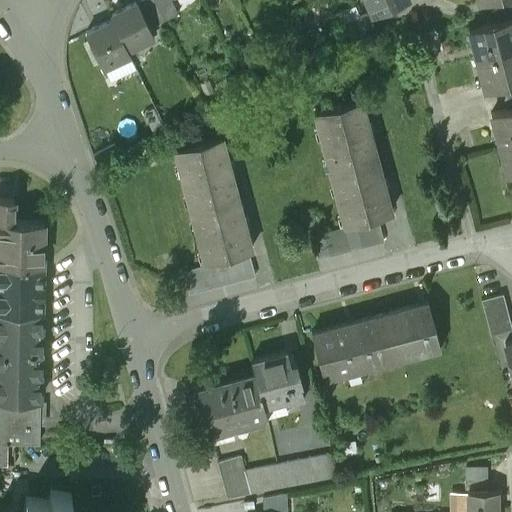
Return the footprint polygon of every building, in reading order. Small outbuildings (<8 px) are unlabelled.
[(135,0),(136,0),(111,12),(114,18),(127,45),(152,33),(152,34),(153,34),(149,25),(137,0),(135,0)] [(163,19),(154,0),(137,0),(149,25),(163,19)] [(154,0),(163,19),(178,12),(172,0),(154,0)] [(366,0),(371,12),(398,0),(366,0)] [(511,0),(493,0),(495,8),(511,3),(511,0)] [(366,11),(340,24),(347,37),(372,25),(366,11)] [(511,15),(469,28),(477,58),(511,48),(511,15)] [(114,18),(87,31),(87,30),(86,31),(103,66),(104,65),(103,64),(129,52),(129,53),(130,52),(127,45),(114,18)] [(421,28),(408,32),(415,58),(428,55),(421,28)] [(511,48),(477,58),(485,89),(511,81),(511,48)] [(361,97),(313,110),(314,111),(315,111),(344,221),(343,222),(344,223),(391,210),(390,209),(360,99),(361,99),(361,97)] [(511,106),(508,107),(491,112),(499,143),(511,139),(511,106)] [(221,134),(174,147),(175,148),(204,258),(204,260),(251,247),(251,246),(250,246),(221,136),(222,136),(221,134)] [(114,137),(92,149),(98,159),(119,148),(114,137)] [(511,139),(499,143),(507,173),(511,171),(511,139)] [(13,196),(0,196),(0,212),(13,212),(13,196)] [(43,219),(13,218),(13,212),(0,212),(0,260),(42,262),(43,219)] [(377,219),(311,237),(317,258),(382,240),(377,219)] [(248,253),(183,271),(188,291),(253,274),(248,253)] [(0,260),(0,309),(41,310),(42,262),(0,260)] [(502,292),(480,298),(489,333),(511,327),(502,292)] [(427,300),(387,309),(401,358),(440,348),(427,300)] [(41,310),(0,309),(0,397),(40,398),(41,310)] [(387,309),(311,330),(324,379),(401,358),(387,309)] [(286,349),(250,359),(253,370),(254,370),(263,403),(283,398),(285,403),(304,398),(299,380),(301,380),(296,361),(290,363),(286,349)] [(253,370),(197,386),(212,442),(234,436),(231,426),(267,416),(263,403),(254,370),(253,370)] [(40,398),(0,397),(0,441),(7,441),(39,442),(40,398)] [(331,451),(276,462),(282,485),(337,474),(331,451)] [(240,454),(217,460),(226,495),(250,491),(244,468),(240,454)] [(276,462),(244,468),(250,491),(282,485),(276,462)] [(487,466),(465,467),(465,489),(468,489),(487,489),(487,466)] [(67,511),(71,491),(50,488),(49,499),(25,495),(25,496),(26,496),(23,511),(67,511)] [(487,489),(468,489),(468,511),(496,511),(496,489),(487,489)] [(285,492),(263,496),(263,508),(286,507),(285,492)]
